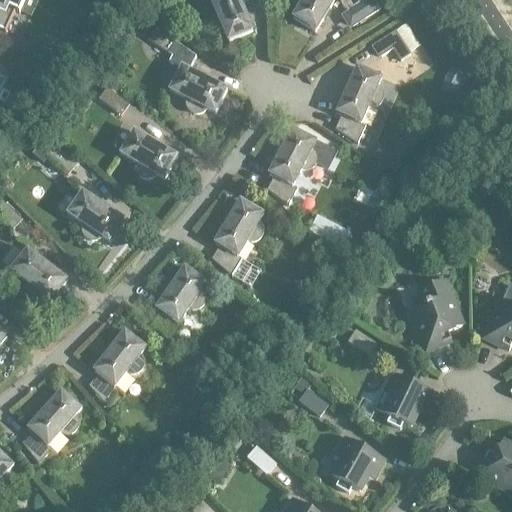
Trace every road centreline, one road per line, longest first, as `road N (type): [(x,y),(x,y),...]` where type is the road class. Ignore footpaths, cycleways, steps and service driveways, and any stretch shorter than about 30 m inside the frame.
road 1 (residential): [(0,408),(160,256),(241,159),(281,93)]
road 2 (residential): [(483,400),(402,511)]
